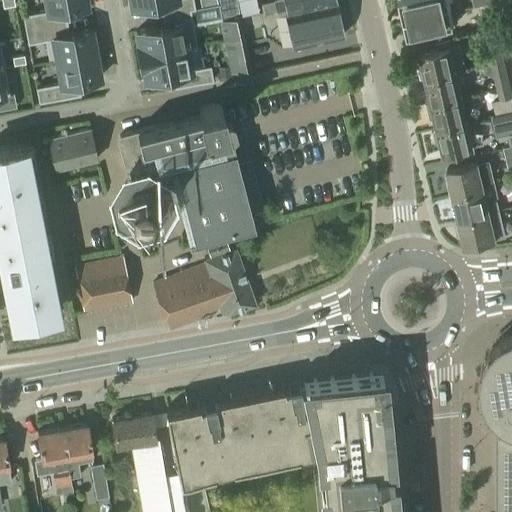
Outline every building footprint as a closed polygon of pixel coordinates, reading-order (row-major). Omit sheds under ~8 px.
[(87,4),(86,0),(44,0),(47,9),(22,14),(25,28),(65,21),(63,8),(87,4)] [(129,0),(131,5),(155,0),(159,0),(161,11),(194,6),(192,0),(129,0)] [(275,7),(273,0),(268,0),(261,2),(263,10),(276,8),(275,7)] [(273,0),(276,7),(276,8),(277,13),(284,11),(332,0),(273,0)] [(334,0),(332,0),(284,11),(292,46),(342,34),(334,0)] [(447,0),(398,0),(402,17),(449,6),(447,0)] [(194,6),(161,11),(164,24),(135,29),(138,41),(136,41),(138,53),(196,43),(189,7),(194,6)] [(449,6),(402,17),(407,36),(453,24),(449,6)] [(238,15),(219,19),(230,71),(250,67),(238,15)] [(68,33),(65,21),(25,28),(27,42),(52,38),(56,60),(96,52),(91,28),(68,33)] [(489,49),(480,51),(483,64),(504,59),(501,46),(498,35),(498,34),(486,37),(489,49)] [(196,43),(138,53),(141,65),(142,65),(144,77),(172,72),(175,85),(212,78),(210,64),(191,67),(187,45),(196,43)] [(455,70),(449,45),(419,53),(422,64),(418,65),(421,77),(425,76),(425,77),(455,70)] [(100,76),(96,52),(56,60),(60,81),(36,86),(39,101),(79,94),(76,81),(100,76)] [(23,56),(11,58),(14,74),(26,71),(23,56)] [(8,91),(4,65),(0,65),(0,107),(15,105),(13,90),(8,91)] [(461,95),(455,70),(425,77),(428,89),(424,90),(427,104),(461,95)] [(507,73),(495,76),(496,80),(498,86),(500,95),(500,99),(511,96),(511,95),(511,92),(507,73)] [(297,108),(338,98),(333,76),(292,86),(297,108)] [(461,95),(427,104),(430,118),(434,117),(437,127),(467,120),(476,118),(474,109),(465,111),(461,95)] [(127,175),(119,189),(123,204),(127,206),(136,212),(152,208),(160,195),(156,180),(153,178),(159,169),(174,165),(192,234),(186,235),(187,236),(250,220),(228,136),(233,132),(231,122),(224,121),(220,104),(219,103),(218,102),(217,102),(216,101),(213,102),(197,106),(199,112),(121,132),(120,133),(119,133),(119,134),(118,135),(118,136),(118,137),(128,175),(127,175)] [(511,110),(497,114),(492,115),(497,136),(509,134),(511,146),(511,145),(511,110)] [(438,130),(433,131),(436,142),(440,141),(443,152),(473,145),(467,120),(437,127),(438,130)] [(89,126),(46,136),(54,168),(97,157),(89,126)] [(0,319),(10,318),(45,311),(54,309),(57,309),(26,145),(25,144),(22,145),(19,145),(0,148),(0,319)] [(476,161),(446,168),(452,193),(482,186),(476,161)] [(488,211),(485,200),(496,197),(493,184),(482,186),(452,193),(458,218),(488,211)] [(488,211),(458,218),(464,244),(494,237),(494,236),(503,234),(500,222),(491,224),(488,211)] [(205,261),(151,281),(168,326),(220,308),(221,311),(253,301),(234,246),(228,248),(223,231),(203,238),(209,254),(203,256),(205,261)] [(122,255),(75,265),(84,309),(131,299),(122,255)] [(511,511),(511,324),(509,326),(504,329),(499,332),(497,334),(492,338),(489,342),(485,346),(483,351),(480,356),(479,362),(478,367),(477,373),(477,378),(478,384),(479,389),(481,395),(483,400),(486,405),(489,409),(493,413),(497,417),(496,511),(511,511)] [(165,408),(179,478),(213,471),(211,466),(230,462),(231,467),(297,454),(296,448),(315,444),(318,466),(320,466),(322,486),(320,487),(322,511),(395,511),(392,479),(390,480),(388,459),(390,459),(382,371),(303,379),(303,382),(283,386),(283,384),(218,397),(219,399),(198,403),(198,401),(166,407),(165,408)] [(149,410),(110,417),(115,444),(130,441),(142,511),(183,511),(176,472),(163,474),(157,435),(154,436),(149,410)] [(85,422),(61,426),(66,454),(69,476),(79,474),(77,461),(91,458),(90,450),(85,422)] [(61,426),(36,430),(41,459),(53,456),(55,467),(52,468),(56,492),(71,489),(69,476),(66,454),(61,426)] [(3,436),(0,436),(0,481),(10,480),(3,436)] [(102,461),(90,463),(95,497),(107,495),(102,461)] [(62,493),(48,494),(49,511),(63,511),(62,493)]
